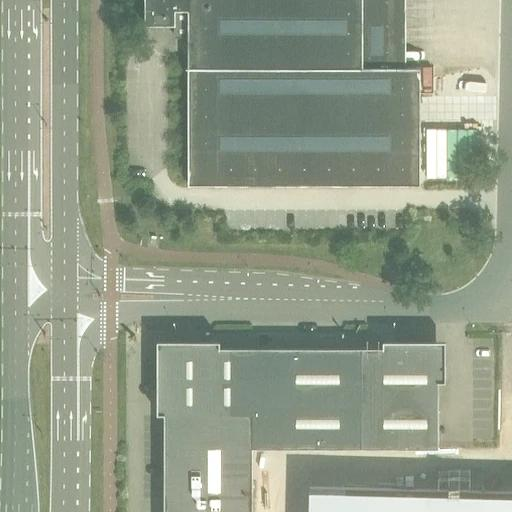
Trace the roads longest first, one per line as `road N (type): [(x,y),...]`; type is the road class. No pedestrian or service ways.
road 1 (unclassified): [(446,310),(368,294),(64,277)]
road 2 (unclassified): [(65,314),(446,310)]
road 3 (unclassified): [(446,310),(502,294),(505,281),(509,0)]
road 4 (primary): [(64,277),(65,0)]
road 5 (primary): [(17,0),(16,275)]
road 6 (primary): [(16,314),(17,511)]
road 7 (primary): [(65,511),(65,314)]
